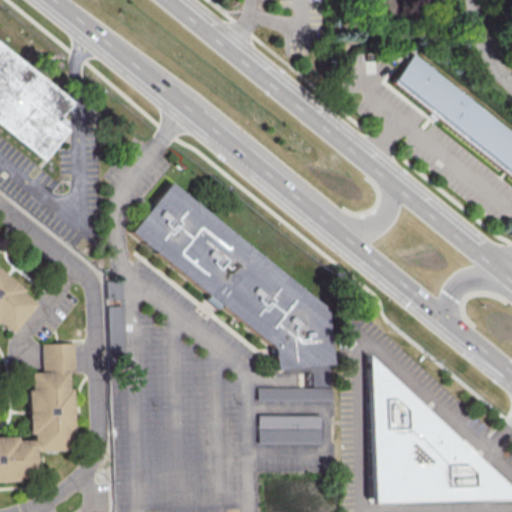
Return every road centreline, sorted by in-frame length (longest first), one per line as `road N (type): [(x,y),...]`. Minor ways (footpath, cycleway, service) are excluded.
road 1 (primary): [(504,275),(167,0)]
road 2 (primary): [(325,228),(511,375)]
road 3 (primary): [(50,0),(191,116)]
road 4 (primary): [(191,116),(325,228)]
